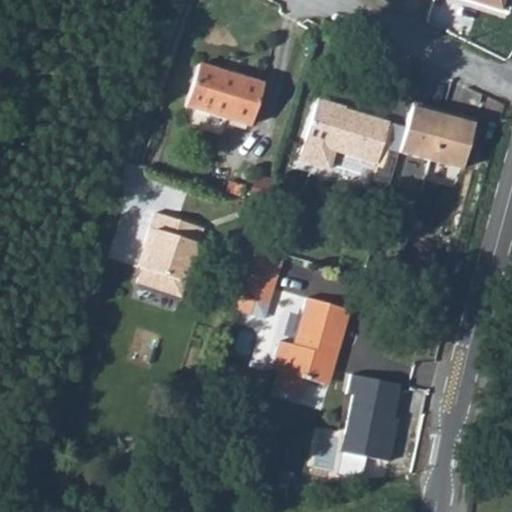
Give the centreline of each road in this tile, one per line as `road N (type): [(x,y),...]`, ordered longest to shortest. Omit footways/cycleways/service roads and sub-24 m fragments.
road 1 (tertiary): [(435,511),(450,417),(511,197)]
road 2 (residential): [(511,83),(329,0)]
